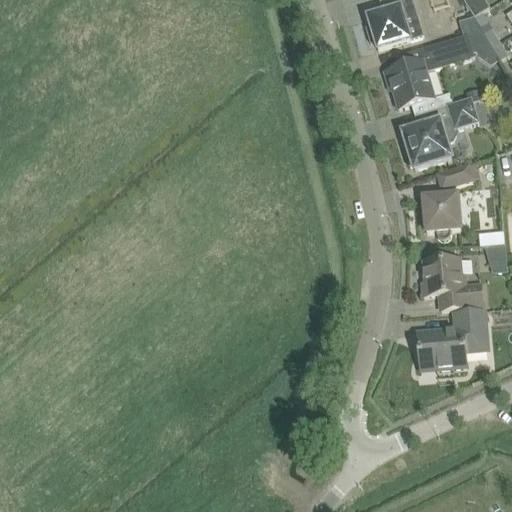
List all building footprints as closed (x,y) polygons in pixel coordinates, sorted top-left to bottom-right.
[(371,29),(366,31),(371,47),(376,45),(378,54),(411,44),(405,23),(418,19),(412,0),(385,0),(380,2),(384,16),(368,21),(371,29)] [(461,0),(475,21),(490,12),(482,0),(461,0)] [(492,33),(485,37),(492,48),(493,50),(500,46),(492,33)] [(412,110),(415,120),(436,113),(453,108),(449,95),(434,100),(427,76),(475,62),(473,54),(492,48),(485,37),(483,34),(401,59),(405,70),(385,76),(389,87),(391,87),(399,113),(412,110)] [(509,59),(500,46),(493,50),(502,64),(509,59)] [(452,145),(457,137),(456,134),(479,127),(472,102),(453,108),(436,113),(440,126),(404,137),(410,156),(407,161),(410,169),(414,172),(415,174),(452,162),(447,146),(452,145)] [(424,202),(427,236),(436,236),(437,238),(437,240),(438,241),(439,242),(440,244),(442,244),(443,245),(445,245),(447,244),(449,243),(450,243),(451,241),(451,240),(452,238),(452,237),(452,234),(461,233),(458,199),(457,190),(474,185),(470,168),(437,178),(442,195),(446,193),(447,200),(424,202)] [(491,237),(479,238),(480,251),(492,250),(491,237)] [(424,295),(424,301),(440,299),(441,314),(467,312),(483,310),(481,289),(465,291),(464,280),(461,280),(460,263),(424,266),(427,295),(424,295)] [(466,356),(488,354),(484,315),(455,317),(456,334),(418,338),(421,376),(423,376),(423,374),(422,375),(422,369),(436,368),(437,374),(467,372),(466,356)]
